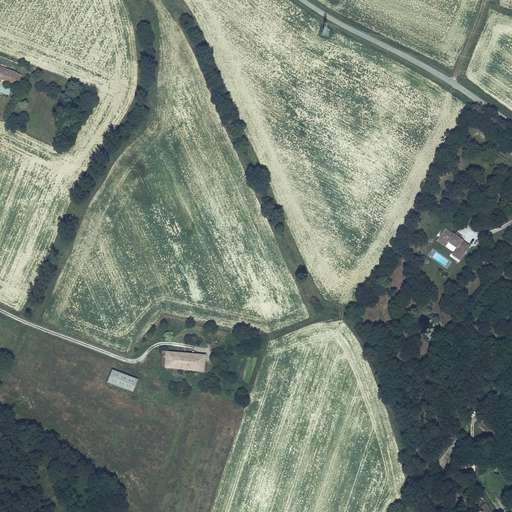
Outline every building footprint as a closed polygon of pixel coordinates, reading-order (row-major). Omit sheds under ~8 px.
[(328,37),(330,29),(323,27),(321,35),(328,37)] [(0,67),(0,69),(2,71),(0,77),(0,79),(17,86),(20,76),(15,74),(16,73),(0,67)] [(449,232),(441,227),(433,238),(440,244),(443,240),(452,246),(448,252),(456,257),(465,244),(460,240),(459,240),(448,233),(449,232)] [(447,268),(449,265),(446,263),(448,260),(436,252),(432,258),(447,268)] [(165,367),(165,368),(198,371),(200,354),(189,353),(188,357),(173,356),(173,351),(166,351),(165,367)] [(107,382),(134,392),(139,379),(113,369),(107,382)] [(171,382),(152,376),(148,390),(166,396),(171,382)]
